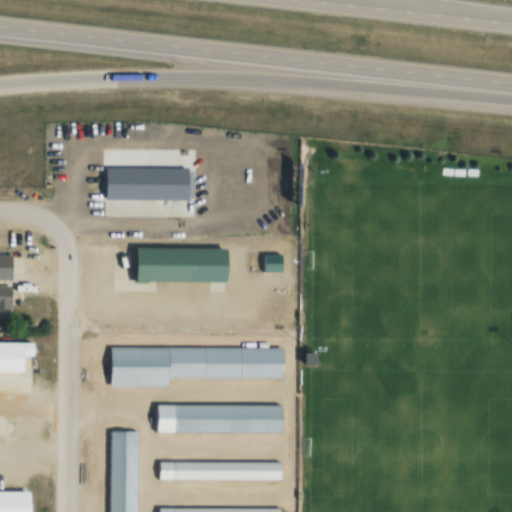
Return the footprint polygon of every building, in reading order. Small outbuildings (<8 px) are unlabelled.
[(104,200),(192,200),(192,168),(104,167),(104,200)] [(136,247),(135,280),(228,282),(228,248),(136,247)] [(109,386),(169,387),(169,377),(282,378),(282,347),(109,346),(109,386)] [(173,432),(282,432),(282,404),(173,404),(173,432)] [(136,511),(137,430),(108,430),(107,511),(136,511)] [(172,461),(172,481),(281,481),(281,461),(172,461)]
